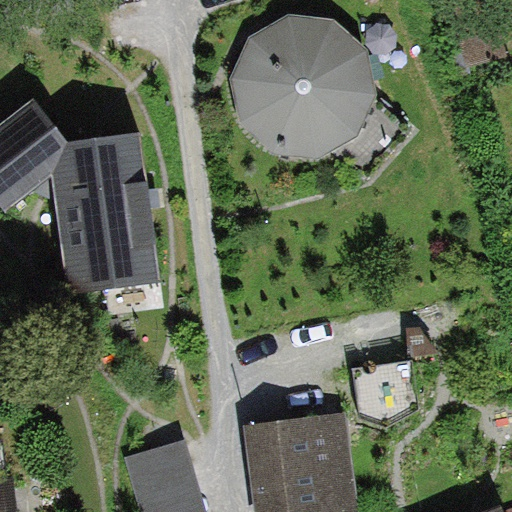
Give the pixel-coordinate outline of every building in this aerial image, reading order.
[(241,128),(273,154),(318,159),(340,148),(357,137),(375,104),(376,94),(367,51),(337,21),(288,15),(251,38),(231,82),(241,128)] [(65,143),(34,99),(0,124),(0,206),(6,214),(54,178),(69,296),(159,284),(148,200),(138,132),(65,143)] [(370,177),(409,135),(375,104),(357,137),(340,148),(370,177)] [(412,362),(353,369),(361,419),(387,428),(419,412),(412,362)] [(246,427),(257,511),(361,511),(349,415),(246,427)] [(184,441),(124,458),(130,480),(190,463),(184,441)] [(204,511),(190,463),(130,480),(138,511),(204,511)] [(0,511),(17,511),(14,487),(0,489),(0,511)]
